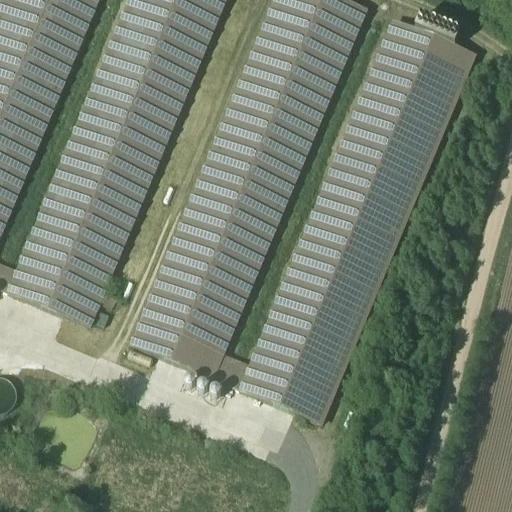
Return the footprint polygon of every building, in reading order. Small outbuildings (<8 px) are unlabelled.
[(7,269),(99,0),(9,0),(2,21),(14,17),(7,15),(11,3),(21,6),(31,3),(34,11),(31,21),(39,24),(43,34),(35,37),(43,40),(23,100),(28,113),(17,110),(9,133),(6,124),(4,124),(0,122),(0,288),(10,292),(17,272),(7,269)] [(107,333),(222,0),(135,0),(123,35),(132,38),(132,36),(149,25),(156,35),(152,46),(164,63),(150,58),(155,66),(122,164),(107,159),(120,177),(100,171),(96,182),(84,189),(74,173),(84,167),(80,165),(67,146),(14,301),(107,333)] [(349,0),(266,0),(143,356),(243,391),(251,367),(232,361),(275,235),(267,226),(242,229),(238,240),(238,241),(233,195),(209,169),(240,165),(223,159),(222,148),(236,136),(242,142),(240,130),(262,111),(264,126),(268,127),(272,116),(276,150),(266,180),(268,178),(276,187),(278,208),(286,207),(289,232),(367,6),(349,0)] [(424,192),(476,53),(395,23),(360,115),(385,124),(384,129),(395,133),(390,146),(398,149),(392,164),(404,169),(402,175),(412,179),(409,186),(424,192)] [(245,397),(328,426),(381,275),(368,270),(362,289),(358,287),(356,293),(340,287),(334,305),(328,303),(325,313),(311,308),(310,313),(279,302),(245,397)] [(15,386),(0,386),(0,414),(17,413),(15,386)]
